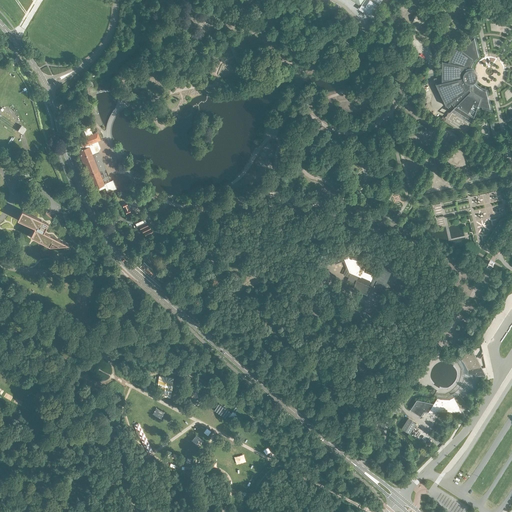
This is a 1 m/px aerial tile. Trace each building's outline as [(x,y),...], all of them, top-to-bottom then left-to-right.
[(352,0),(361,5),(362,3),(367,5),(370,0),(371,1),(374,3),(371,8),(375,11),(381,0),(352,0)] [(448,104),(452,108),(446,115),(453,108),(472,120),(471,122),(472,122),(478,105),(489,108),(490,109),(486,90),(483,89),(480,88),(478,87),(475,84),(474,82),(475,81),(476,80),(477,78),(477,77),(477,76),(477,75),(477,74),(476,72),(476,71),(475,70),(474,70),(473,69),(472,69),(470,69),(471,66),(472,63),(474,60),(476,58),(478,56),(474,38),(461,49),(456,45),(448,62),(442,61),(442,60),(442,82),(436,83),(435,83),(446,105),(448,104)] [(77,139),(73,140),(77,149),(82,161),(91,184),(94,191),(94,192),(101,189),(105,188),(107,192),(112,190),(116,189),(112,181),(110,181),(108,176),(108,174),(105,168),(103,167),(98,152),(99,150),(95,142),(98,140),(100,139),(97,132),(93,134),(89,124),(82,127),(84,132),(79,134),(77,128),(74,130),(77,139)] [(364,150),(368,155),(374,150),(370,144),(364,150)] [(21,209),(17,218),(34,228),(30,236),(49,246),(69,245),(44,232),(48,223),(21,209)] [(144,220),(136,223),(137,226),(139,226),(140,229),(141,229),(143,233),(144,232),(145,236),(146,236),(146,237),(151,235),(150,234),(153,232),(151,229),(150,229),(149,225),(148,226),(146,222),(145,219),(144,220)] [(343,254),(333,258),(335,264),(344,260),(349,272),(349,273),(350,274),(347,280),(356,284),(354,288),(354,289),(359,291),(367,294),(368,292),(371,285),(375,287),(373,290),(373,291),(376,293),(377,291),(382,294),(386,285),(385,284),(386,283),(383,281),(387,271),(382,269),(383,265),(381,264),(379,268),(375,276),(364,271),(366,266),(361,264),(363,258),(358,256),(355,250),(355,251),(353,246),(345,249),(346,250),(342,252),(343,254)] [(156,270),(155,269),(150,265),(149,267),(143,262),(140,266),(153,277),(156,273),(155,272),(156,270)] [(464,362),(468,370),(468,375),(486,376),(474,353),(468,349),(462,360),(464,362)] [(458,356),(455,361),(459,365),(462,369),(463,376),(461,382),(458,388),(454,391),(448,395),(441,395),(435,393),(433,397),(440,400),(448,400),(456,397),(461,391),(465,386),(467,378),(467,375),(468,370),(464,362),(462,360),(458,356)] [(417,400),(410,410),(421,417),(423,412),(424,412),(427,412),(436,413),(437,412),(437,411),(459,412),(461,412),(459,408),(468,405),(458,394),(456,396),(456,395),(455,396),(453,397),(449,400),(440,399),(437,398),(434,402),(434,403),(434,404),(432,403),(431,403),(417,400)] [(381,416),(377,432),(383,433),(387,418),(381,416)] [(417,424),(409,418),(402,428),(410,433),(417,424)]
